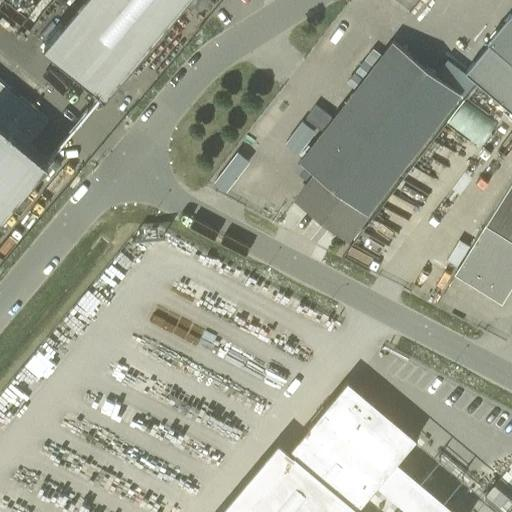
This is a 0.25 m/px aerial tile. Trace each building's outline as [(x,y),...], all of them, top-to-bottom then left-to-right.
[(180,0),(86,0),(55,39),(110,85),(180,0)] [(511,14),(489,42),(465,70),(511,110),(511,14)] [(297,197),(350,238),(369,213),(368,212),(462,92),(394,40),(300,160),(316,172),(297,197)] [(0,218),(49,160),(35,148),(51,129),(0,85),(0,218)] [(287,149),(283,155),(287,158),(312,126),(299,116),(278,142),(287,149)] [(511,181),(455,273),(502,303),(511,287),(511,181)] [(364,511),(358,507),(378,482),(397,460),(417,436),(348,379),(289,449),(294,453),(244,511),(364,511)]
